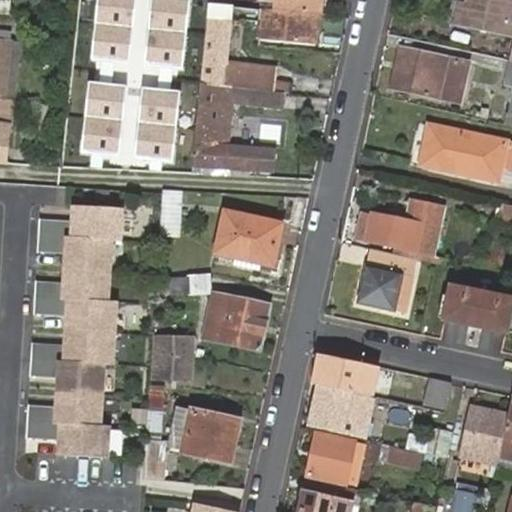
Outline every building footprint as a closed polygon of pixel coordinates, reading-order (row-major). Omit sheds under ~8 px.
[(10,0),(0,0),(0,11),(9,12),(10,0)] [(101,0),(97,56),(134,59),(138,0),(101,0)] [(153,0),(148,62),(185,65),(190,0),(153,0)] [(229,0),(209,0),(209,6),(229,8),(229,0)] [(229,0),(229,8),(261,11),(261,0),(229,0)] [(261,0),(261,11),(262,11),(317,17),(325,18),(326,2),(322,1),(321,0),(261,0)] [(511,0),(478,0),(476,10),(463,7),(458,5),(454,24),(511,34),(511,25),(510,25),(511,17),(511,0)] [(476,10),(478,0),(465,0),(463,7),(476,10)] [(262,11),(260,42),(316,47),(317,17),(262,11)] [(276,70),(225,65),(230,24),(207,22),(206,28),(203,66),(201,85),(273,95),(276,70)] [(8,66),(10,44),(11,36),(0,35),(0,147),(6,148),(9,126),(1,125),(8,66)] [(19,46),(10,44),(8,66),(15,67),(19,46)] [(391,88),(400,90),(409,51),(399,49),(391,88)] [(400,90),(436,98),(438,87),(455,91),(462,64),(409,51),(400,90)] [(511,60),(510,60),(497,122),(511,125),(511,60)] [(438,87),(436,98),(463,105),(471,66),(462,64),(455,91),(438,87)] [(1,125),(9,126),(15,67),(8,66),(1,125)] [(88,80),(83,149),(119,152),(125,83),(88,80)] [(275,94),(289,96),(290,86),(276,84),(275,94)] [(273,95),(201,85),(193,165),(275,172),(276,151),(234,148),(226,147),(232,103),(282,109),(284,96),(273,95)] [(143,86),(137,155),(174,158),(179,89),(143,86)] [(511,139),(431,120),(425,144),(511,165),(511,139)] [(511,165),(425,144),(421,162),(500,180),(502,168),(511,170),(511,165)] [(176,195),(161,194),(158,245),(171,245),(176,195)] [(371,215),(366,244),(432,259),(444,210),(412,202),(408,224),(371,215)] [(511,205),(503,203),(497,228),(511,231),(511,205)] [(123,210),(81,208),(80,223),(74,223),(40,220),(39,237),(115,242),(121,243),(123,210)] [(355,241),(366,244),(371,215),(362,213),(355,241)] [(216,256),(272,269),(281,226),(226,214),(216,256)] [(73,255),(72,270),(113,273),(115,242),(39,237),(38,253),(67,255),(73,255)] [(416,262),(369,252),(357,305),(402,315),(416,262)] [(113,273),(72,270),(71,285),(65,284),(37,282),(36,298),(111,303),(113,273)] [(210,281),(186,282),(186,297),(212,295),(210,281)] [(159,297),(186,297),(186,282),(159,282),(159,297)] [(444,323),(507,337),(511,318),(511,302),(451,289),(444,323)] [(205,340),(259,352),(269,309),(214,297),(205,340)] [(36,298),(34,316),(68,318),(74,318),(73,333),(115,335),(117,303),(111,303),(36,298)] [(66,347),(33,345),(31,362),(106,366),(113,366),(115,335),(73,333),(72,347),(66,347)] [(157,356),(191,360),(192,342),(158,340),(157,356)] [(190,381),(191,360),(157,356),(156,379),(190,381)] [(349,392),(373,397),(374,391),(358,387),(363,366),(316,356),(310,384),(317,385),(349,392)] [(64,393),(105,396),(106,366),(31,362),(31,377),(59,379),(65,380),(64,393)] [(374,391),(379,369),(363,366),(358,387),(374,391)] [(450,385),(428,380),(422,409),(442,414),(450,385)] [(349,392),(317,385),(309,425),(364,437),(373,397),(349,392)] [(148,431),(147,442),(162,443),(164,390),(150,387),(148,431)] [(57,411),(29,409),(28,423),(103,428),(105,396),(64,393),(63,411),(57,411)] [(511,398),(507,418),(496,471),(511,473),(511,398)] [(175,407),(171,447),(182,448),(186,408),(175,407)] [(496,471),(507,418),(471,410),(461,456),(460,472),(494,478),(496,471)] [(182,452),(230,463),(238,423),(192,412),(182,452)] [(28,423),(27,441),(60,443),(66,443),(65,457),(108,460),(110,429),(103,428),(28,423)] [(429,429),(423,455),(447,460),(453,434),(429,429)] [(318,437),(308,476),(355,488),(363,456),(365,447),(318,437)] [(423,455),(365,443),(365,447),(363,456),(420,469),(423,455)] [(167,448),(147,447),(145,480),(166,483),(167,448)] [(305,495),(300,511),(349,511),(351,507),(353,506),(357,495),(335,490),(333,500),(305,495)] [(471,511),(474,499),(456,494),(452,511),(471,511)]
